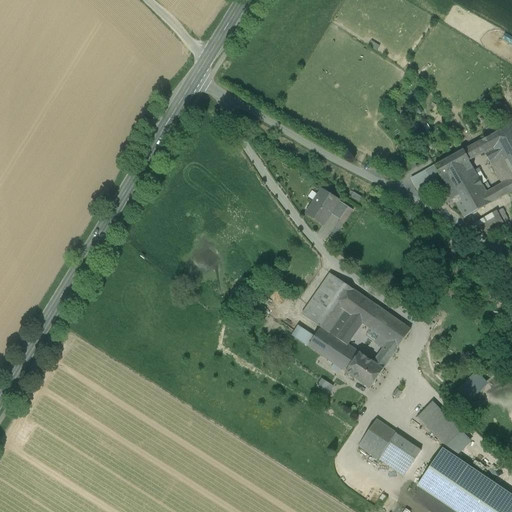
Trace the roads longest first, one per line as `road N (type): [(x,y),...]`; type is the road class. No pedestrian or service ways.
road 1 (primary): [(207,58),(0,401)]
road 2 (track): [(412,324),(416,332),(349,454),(425,511)]
